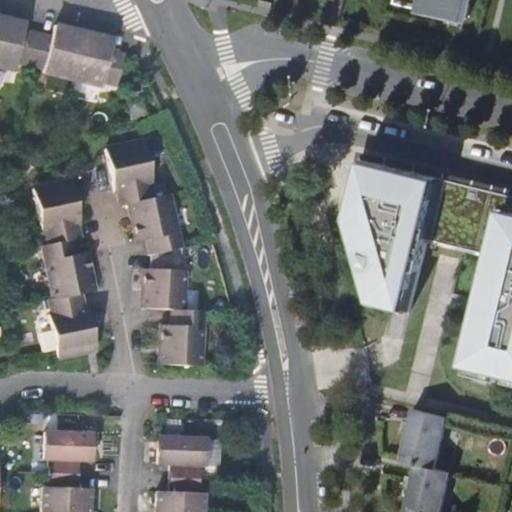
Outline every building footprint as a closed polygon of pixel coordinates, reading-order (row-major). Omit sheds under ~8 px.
[(403,0),(403,4),(470,21),(472,13),(475,0),(403,0)] [(248,23),(260,25),(262,17),(250,13),(248,23)] [(0,67),(14,71),(15,65),(43,70),(41,77),(100,91),(101,84),(114,87),(122,54),(109,51),(112,38),(90,33),(60,26),(53,24),(50,38),(23,31),(25,24),(11,20),(0,17),(0,67)] [(117,107),(124,123),(138,116),(132,100),(117,107)] [(157,325),(156,364),(198,365),(201,311),(181,310),(182,272),(178,271),(179,247),(177,248),(166,195),(148,199),(145,182),(149,181),(140,139),(102,148),(110,189),(115,188),(118,205),(126,204),(134,241),(145,239),(148,254),(148,269),(141,269),(139,308),(169,310),(168,326),(157,325)] [(387,163),(365,158),(351,213),(376,302),(401,308),(408,310),(426,236),(490,251),(493,253),(492,255),(490,255),(479,296),(484,297),(479,321),(483,322),(476,349),(511,358),(511,193),(410,169),(387,163)] [(44,323),(51,367),(94,360),(86,313),(82,313),(80,298),(93,296),(86,254),(74,256),(72,242),(77,241),(74,225),(81,224),(74,182),(31,189),(38,231),(43,230),(45,247),(40,247),(48,303),(45,304),(48,322),(44,323)] [(415,408),(403,459),(418,463),(437,468),(449,417),(415,408)] [(86,511),(87,489),(76,489),(77,462),(89,462),(90,433),(41,432),(40,461),(45,461),(44,489),(40,489),(38,511),(86,511)] [(201,511),(202,494),(197,494),(198,466),(202,466),(203,439),(156,438),(155,464),(167,465),(166,495),(154,494),(153,511),(201,511)] [(418,463),(406,511),(442,511),(452,471),(437,468),(418,463)]
